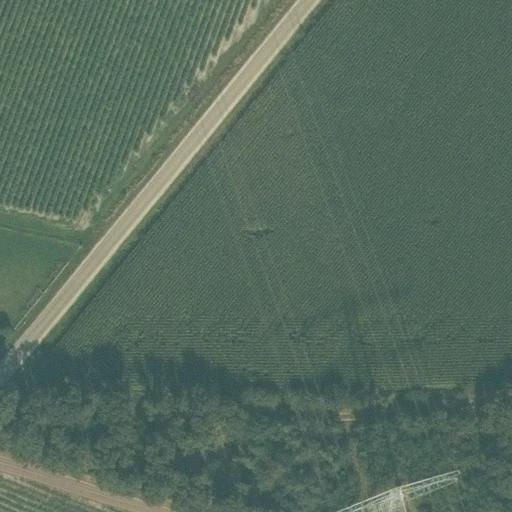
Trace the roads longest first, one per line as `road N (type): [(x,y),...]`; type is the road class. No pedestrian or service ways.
road 1 (track): [(0,397),(511,395)]
road 2 (unclassified): [(0,376),(312,0)]
